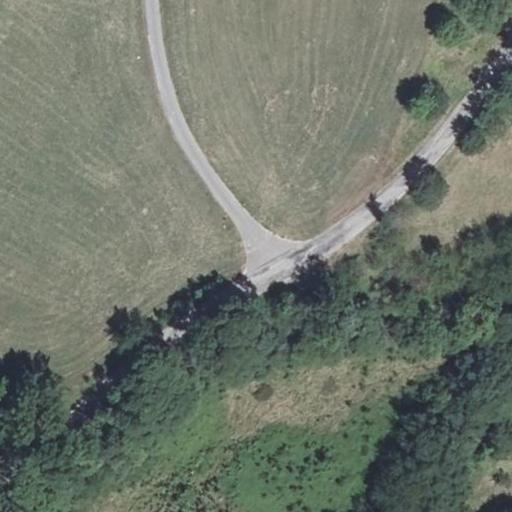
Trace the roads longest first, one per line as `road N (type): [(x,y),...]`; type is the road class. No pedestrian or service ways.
road 1 (unclassified): [(283,265),(155,347),(0,487)]
road 2 (unclassified): [(511,58),(426,164),(358,221),(283,265)]
road 3 (unclassified): [(283,265),(180,129),(156,0)]
road 4 (track): [(411,511),(511,374)]
